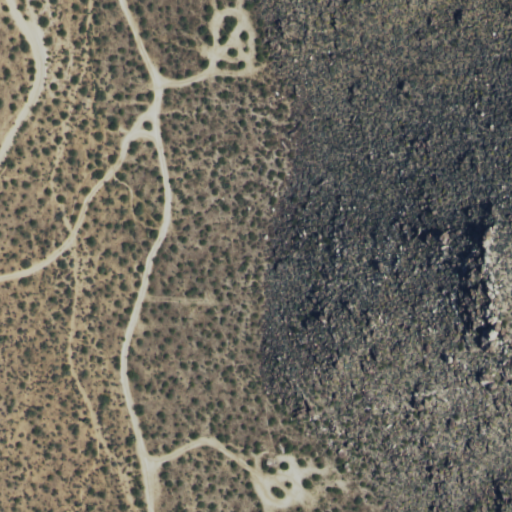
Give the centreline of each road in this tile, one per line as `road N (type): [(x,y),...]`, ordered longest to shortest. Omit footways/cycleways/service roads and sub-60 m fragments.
road 1 (track): [(150,116),(167,198),(120,372),(147,511)]
road 2 (track): [(0,272),(66,244),(116,156),(150,116),(150,82),(120,0)]
road 3 (track): [(10,0),(40,59),(37,84),(0,154)]
road 4 (track): [(143,469),(205,441),(276,491)]
